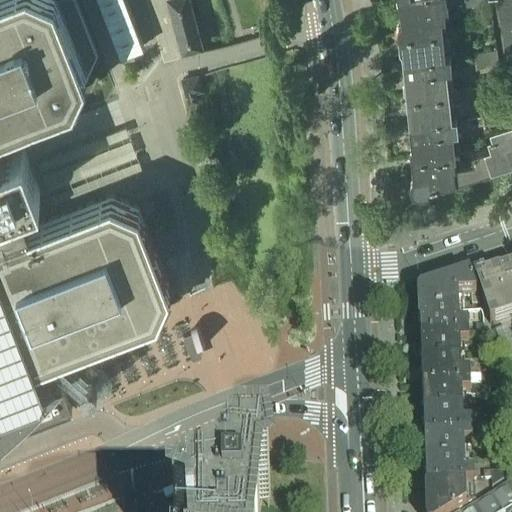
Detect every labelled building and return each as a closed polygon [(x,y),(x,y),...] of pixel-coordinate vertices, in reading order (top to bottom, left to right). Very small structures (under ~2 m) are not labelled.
[(140,206),(112,194),(26,227),(24,224),(30,221),(21,199),(40,191),(23,146),(3,154),(0,144),(0,124),(80,93),(97,52),(77,0),(0,0),(0,434),(45,418),(72,407),(62,380),(44,386),(34,361),(50,354),(157,313),(159,309),(170,284),(140,206)] [(189,0),(168,0),(183,53),(202,47),(189,0)] [(398,32),(441,28),(440,12),(443,12),(443,3),(424,7),(422,0),(400,0),(404,16),(402,16),(401,17),(400,17),(399,18),(398,19),(397,20),(397,22),(397,23),(398,32)] [(511,14),(511,4),(499,7),(501,17),(511,14)] [(511,25),(511,14),(501,17),(503,27),(511,25)] [(505,37),(511,35),(511,25),(503,27),(505,37)] [(428,66),(444,65),(444,63),(451,63),(449,52),(443,52),(441,28),(398,32),(399,44),(402,47),(403,57),(426,55),(428,66)] [(475,60),(497,56),(496,48),(474,52),(475,60)] [(447,90),(444,65),(428,66),(426,55),(403,57),(406,93),(447,90)] [(497,56),(475,60),(476,68),(499,64),(497,56)] [(198,74),(182,79),(189,102),(197,100),(194,91),(202,88),(198,74)] [(434,127),(450,125),(456,124),(455,114),(449,114),(447,90),(406,93),(409,119),(432,116),(434,127)] [(484,124),(483,115),(462,117),(463,126),(484,124)] [(453,149),(450,125),(434,127),(432,116),(409,119),(411,142),(410,145),(411,155),(452,150),(453,149)] [(511,157),(511,116),(490,123),(492,130),(488,131),(490,141),(483,144),(490,165),(511,157)] [(443,181),(490,165),(483,144),(471,148),(474,158),(458,159),(457,155),(452,156),(452,150),(411,155),(413,174),(411,180),(413,186),(418,189),(423,188),(428,184),(440,180),(443,181)] [(511,318),(511,268),(498,273),(498,274),(475,281),(490,326),(511,318)] [(471,298),(471,307),(479,307),(469,277),(421,293),(420,294),(419,294),(418,295),(417,297),(417,298),(417,299),(418,314),(457,313),(457,298),(471,298)] [(458,328),(457,313),(418,314),(418,327),(420,329),(420,339),(468,338),(477,338),(477,347),(493,348),(487,327),(476,327),(477,334),(468,334),(467,327),(458,328)] [(193,331),(183,335),(191,356),(201,353),(193,331)] [(421,363),(421,365),(459,364),(458,348),(468,348),(468,338),(420,339),(418,340),(418,341),(420,341),(421,351),(419,354),(419,360),(421,363)] [(422,379),(422,385),(422,390),(470,389),(469,378),(460,379),(459,364),(421,365),(421,367),(420,369),(420,376),(422,379)] [(422,390),(423,414),(461,413),(460,400),(481,399),(481,396),(501,395),(501,378),(480,379),(481,389),(470,389),(422,390)] [(461,413),(423,414),(424,439),(471,437),(471,429),(461,429),(461,413)] [(501,444),(501,429),(482,429),(483,444),(501,444)] [(424,464),(463,463),(463,449),(471,448),(471,437),(424,439),(424,464)] [(425,489),(464,488),(473,488),(473,478),(464,478),(463,463),(424,464),(425,489)] [(492,480),(492,491),(505,482),(504,473),(488,473),(488,480),(492,480)] [(511,511),(511,480),(465,510),(462,511),(511,511)] [(425,511),(462,511),(465,510),(464,488),(425,489),(425,511)] [(251,511),(252,497),(232,493),(230,504),(223,505),(214,507),(210,508),(204,509),(197,511),(251,511)]
